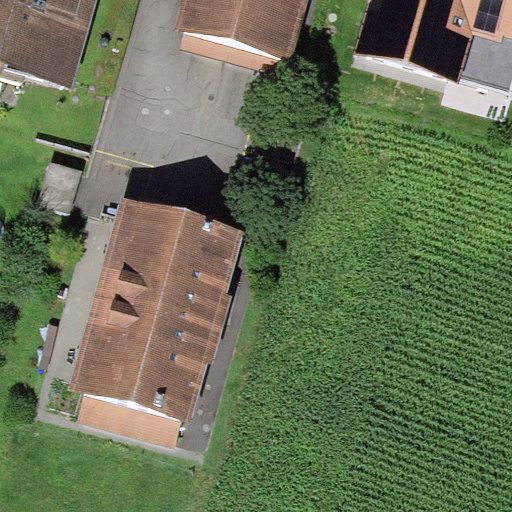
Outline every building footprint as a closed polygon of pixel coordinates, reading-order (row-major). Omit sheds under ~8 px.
[(0,0),(0,67),(57,85),(82,0),(0,0)] [(193,0),(183,35),(288,67),(308,0),(193,0)] [(511,0),(370,0),(352,64),(457,94),(472,38),(511,49),(511,0)] [(287,71),(288,67),(183,35),(181,39),(287,71)] [(126,194),(79,376),(187,404),(199,356),(234,222),(126,194)] [(187,404),(79,376),(68,420),(175,448),(187,404)]
